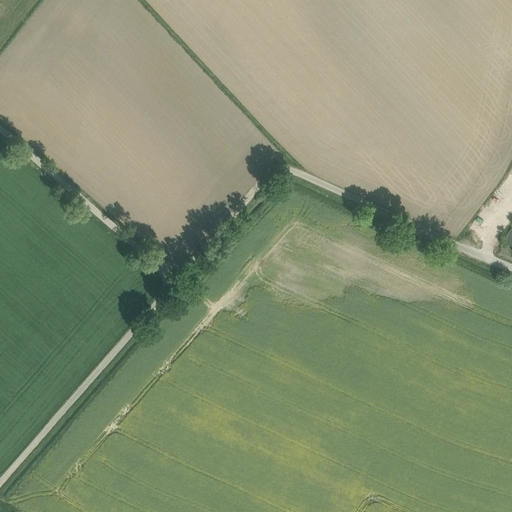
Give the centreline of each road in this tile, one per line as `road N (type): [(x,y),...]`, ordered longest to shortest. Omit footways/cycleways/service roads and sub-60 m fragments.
road 1 (unclassified): [(175,280),(280,168),(511,266)]
road 2 (unclassified): [(0,482),(175,280)]
road 3 (unclassified): [(0,128),(175,280)]
